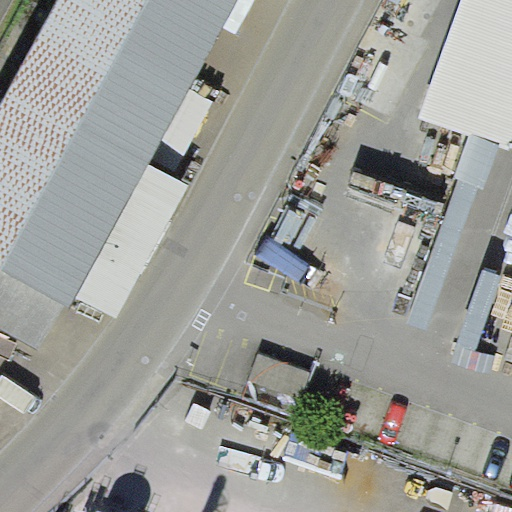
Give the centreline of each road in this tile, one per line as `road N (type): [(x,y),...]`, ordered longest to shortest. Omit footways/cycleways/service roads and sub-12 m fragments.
road 1 (unclassified): [(0,493),(144,339),(331,0)]
road 2 (unknown): [(173,285),(511,400)]
